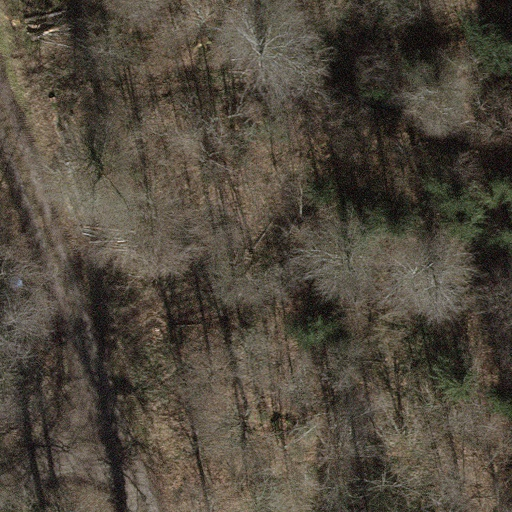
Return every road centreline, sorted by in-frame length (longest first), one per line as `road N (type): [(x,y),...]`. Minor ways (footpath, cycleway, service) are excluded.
road 1 (track): [(161,511),(0,65)]
road 2 (track): [(131,429),(0,500)]
